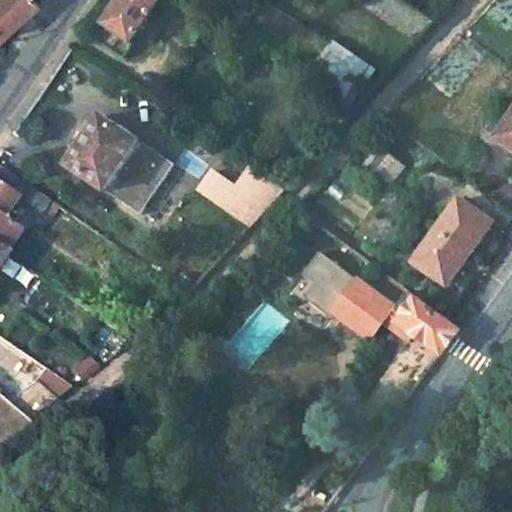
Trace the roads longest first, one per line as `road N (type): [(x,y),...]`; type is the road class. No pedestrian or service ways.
road 1 (residential): [(370,511),(374,490),(511,282)]
road 2 (secondary): [(75,0),(0,112)]
